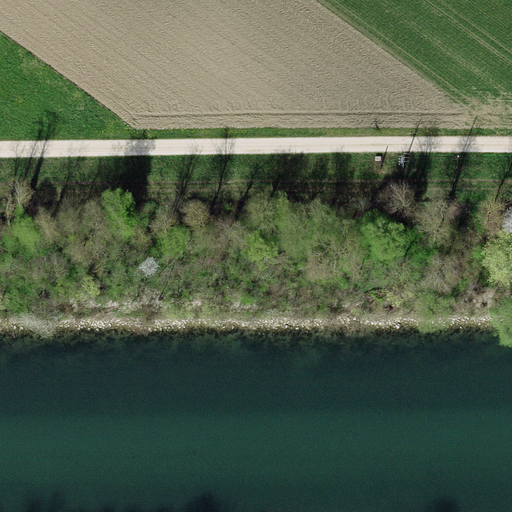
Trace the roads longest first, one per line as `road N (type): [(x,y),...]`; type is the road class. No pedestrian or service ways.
road 1 (track): [(0,190),(511,184)]
road 2 (track): [(0,146),(511,144)]
